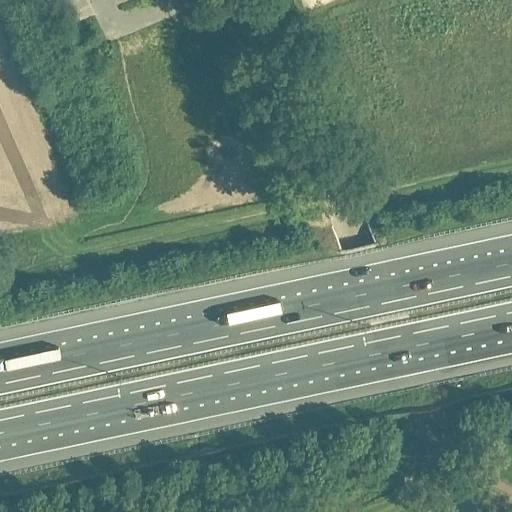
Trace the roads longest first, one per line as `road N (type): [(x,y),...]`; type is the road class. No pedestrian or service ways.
road 1 (motorway): [(0,434),(511,326)]
road 2 (motorway): [(511,265),(0,371)]
road 3 (track): [(340,200),(0,280)]
road 4 (unclassified): [(467,511),(356,246)]
road 5 (unclassified): [(254,0),(356,246)]
road 6 (track): [(340,200),(511,169)]
